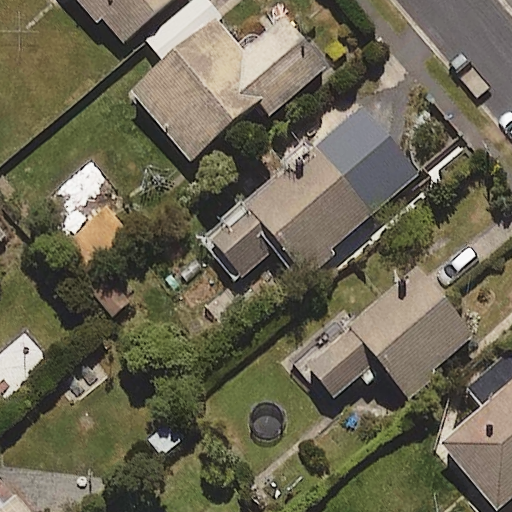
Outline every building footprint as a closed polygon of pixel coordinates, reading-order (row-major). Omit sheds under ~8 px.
[(178,0),(77,0),(121,50),(178,0)] [(244,59),(196,4),(147,46),(165,67),(131,96),(192,166),(263,105),(274,118),(325,73),(284,24),(244,59)] [(418,180),(362,115),(210,244),(243,282),(279,251),(302,278),(418,180)] [(472,341),(416,277),(305,374),(332,405),(377,366),(406,399),(472,341)] [(511,359),(509,356),(467,392),(487,415),(443,452),(494,511),(502,511),(511,504),(511,359)] [(5,511),(24,511),(16,503),(5,511)]
